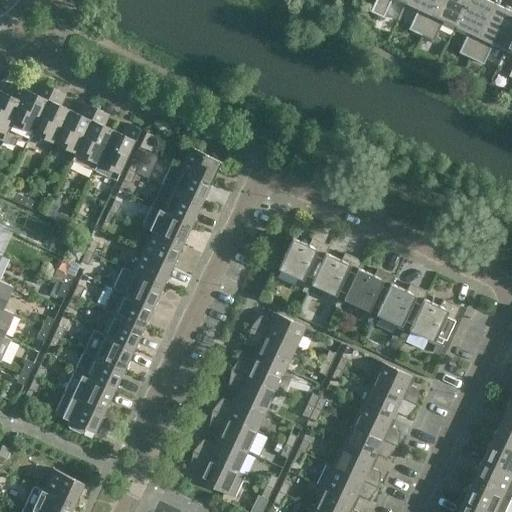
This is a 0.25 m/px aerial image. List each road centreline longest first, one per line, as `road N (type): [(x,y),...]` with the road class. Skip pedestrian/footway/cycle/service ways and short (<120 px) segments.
road 1 (unclassified): [(121,511),(146,421),(266,182)]
road 2 (unclassified): [(511,283),(283,179),(266,182)]
road 3 (unclassified): [(412,511),(511,288)]
